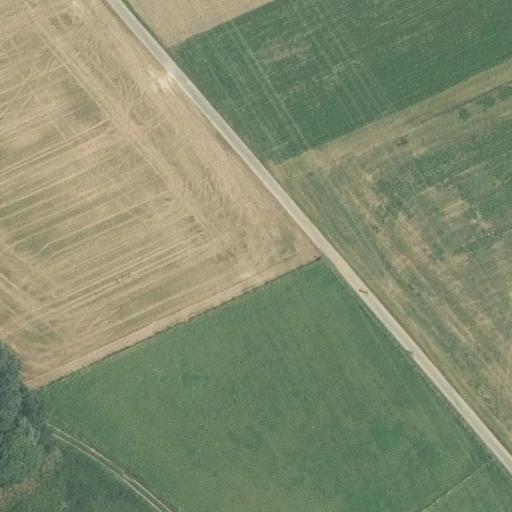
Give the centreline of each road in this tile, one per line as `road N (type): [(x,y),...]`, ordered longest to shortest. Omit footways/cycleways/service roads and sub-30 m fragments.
road 1 (track): [(110,0),(511,467)]
road 2 (track): [(0,411),(106,472),(154,511)]
